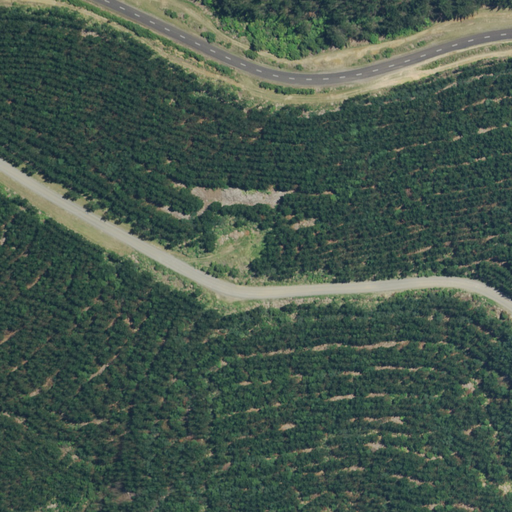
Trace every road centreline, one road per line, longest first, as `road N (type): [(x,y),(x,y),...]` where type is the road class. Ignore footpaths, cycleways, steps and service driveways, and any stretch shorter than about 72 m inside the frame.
road 1 (unclassified): [(511,308),(487,290),(454,282),(308,291),(216,283),(143,255),(0,170)]
road 2 (tertiary): [(101,0),(237,62),(306,79),(368,72),(511,32)]
